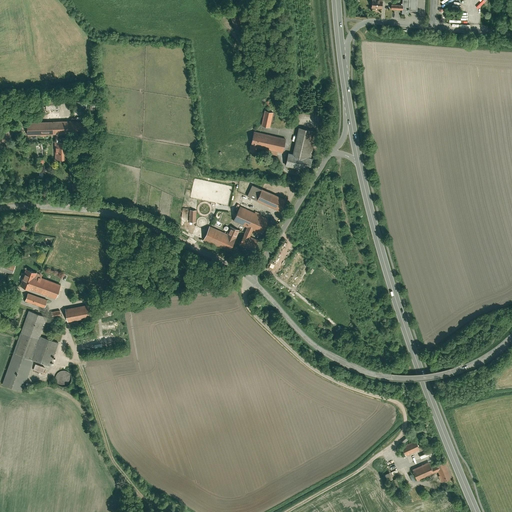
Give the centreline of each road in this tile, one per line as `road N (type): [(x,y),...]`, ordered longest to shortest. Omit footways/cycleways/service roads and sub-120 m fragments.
road 1 (primary): [(360,166),(408,335),(476,511)]
road 2 (unclassified): [(0,208),(125,216),(253,280)]
road 3 (unclassified): [(253,280),(299,331),(344,361),(399,375),(451,368)]
road 4 (unclassified): [(253,280),(332,153)]
